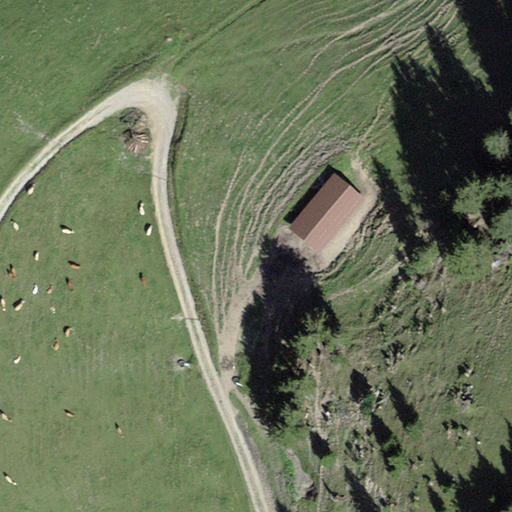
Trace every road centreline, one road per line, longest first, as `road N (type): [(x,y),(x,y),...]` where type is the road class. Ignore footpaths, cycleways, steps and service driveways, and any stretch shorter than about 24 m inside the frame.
road 1 (track): [(271,511),(209,368),(171,249),(159,173),(165,110),(158,99),(127,95),(94,114),(0,209)]
road 2 (track): [(218,390),(248,297),(285,246)]
